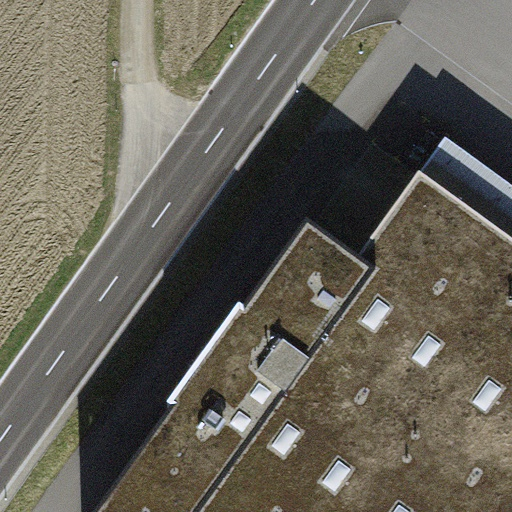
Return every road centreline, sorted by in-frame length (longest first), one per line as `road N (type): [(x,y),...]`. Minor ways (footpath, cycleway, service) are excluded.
road 1 (tertiary): [(319,0),(0,446)]
road 2 (track): [(164,217),(135,136),(143,0)]
